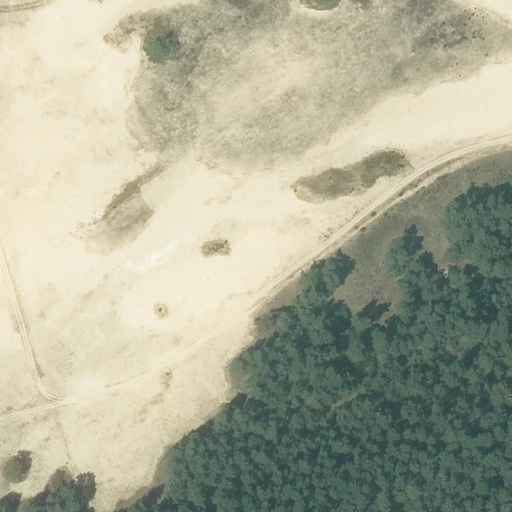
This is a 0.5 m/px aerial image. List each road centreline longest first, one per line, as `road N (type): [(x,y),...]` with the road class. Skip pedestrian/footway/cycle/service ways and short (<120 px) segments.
road 1 (track): [(511,139),(434,163),(175,360),(125,387),(0,418)]
road 2 (track): [(44,406),(0,253)]
